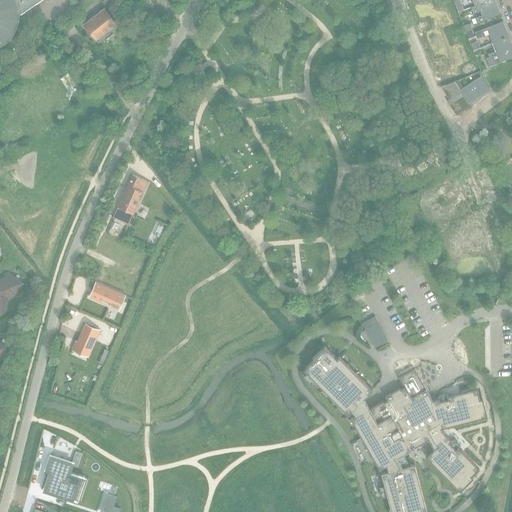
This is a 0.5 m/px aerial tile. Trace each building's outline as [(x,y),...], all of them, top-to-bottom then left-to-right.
[(0,0),(0,44),(1,44),(3,43),(5,42),(7,40),(8,38),(10,37),(11,35),(13,33),(14,31),(15,29),(16,26),(17,24),(17,22),(18,20),(18,17),(19,15),(21,15),(42,0),(45,0),(46,2),(49,0),(0,0)] [(438,0),(419,0),(424,9),(436,4),(439,11),(454,4),(452,0),(439,0),(438,0)] [(458,0),(453,0),(458,12),(463,10),(458,0)] [(474,18),(476,23),(499,14),(493,0),(487,0),(474,5),(471,7),(473,13),(479,10),(481,15),(474,18)] [(441,17),(429,22),(435,34),(451,27),(446,18),(458,12),(454,4),(439,11),(438,11),(441,17)] [(96,39),(116,23),(104,7),(83,23),(96,39)] [(492,43),(508,36),(502,22),(474,33),(477,39),(485,35),(484,32),(487,31),(492,43)] [(463,25),(465,31),(472,28),(469,23),(463,25)] [(449,28),(433,35),(439,48),(451,43),(454,49),(469,42),(465,33),(454,38),(449,28)] [(471,29),(465,31),(468,38),(474,36),(471,29)] [(488,54),(489,57),(486,59),(489,67),(511,57),(511,45),(508,36),(492,43),(495,51),(488,54)] [(455,56),(443,62),(448,74),(464,66),(460,57),(471,52),(467,43),(452,50),(455,56)] [(198,65),(193,68),(196,74),(202,71),(198,65)] [(480,76),(459,90),(460,91),(467,103),(488,89),(480,76)] [(454,81),(441,86),(449,99),(446,100),(456,114),(469,106),(467,103),(459,90),(454,81)] [(128,223),(147,181),(132,173),(113,216),(128,223)] [(142,241),(156,211),(140,204),(127,234),(126,236),(129,238),(130,236),(142,241)] [(0,279),(0,291),(7,297),(18,294),(20,282),(11,275),(10,275),(10,273),(7,272),(4,273),(5,277),(0,279)] [(81,303),(92,291),(80,281),(70,294),(81,303)] [(125,295),(96,281),(90,296),(119,309),(125,295)] [(368,326),(364,328),(374,347),(375,347),(382,342),(388,340),(385,334),(378,321),(368,326)] [(75,353),(91,360),(102,333),(87,327),(80,346),(78,345),(75,353)] [(313,359),(303,369),(348,413),(351,410),(355,414),(350,417),(362,437),(358,440),(369,460),(373,457),(379,468),(386,464),(387,470),(381,472),(391,511),(416,511),(426,509),(414,463),(402,467),(396,457),(411,449),(410,447),(413,445),(414,447),(428,439),(434,448),(425,456),(459,491),(472,478),(471,476),(479,468),(457,446),(455,449),(449,442),(451,440),(445,433),(444,434),(440,430),(440,428),(487,416),(482,398),(479,399),(476,388),(447,395),(448,398),(439,401),(438,398),(432,399),(427,390),(414,368),(398,377),(404,386),(400,388),(400,387),(385,395),(387,400),(384,401),(383,400),(369,408),(363,398),(372,389),(339,355),(336,358),(325,346),(312,358),(313,359)] [(50,468),(43,490),(71,499),(79,477),(68,474),(71,464),(49,457),(46,467),(50,468)] [(106,492),(103,502),(107,504),(104,511),(118,511),(120,507),(113,505),(117,495),(106,492)]
